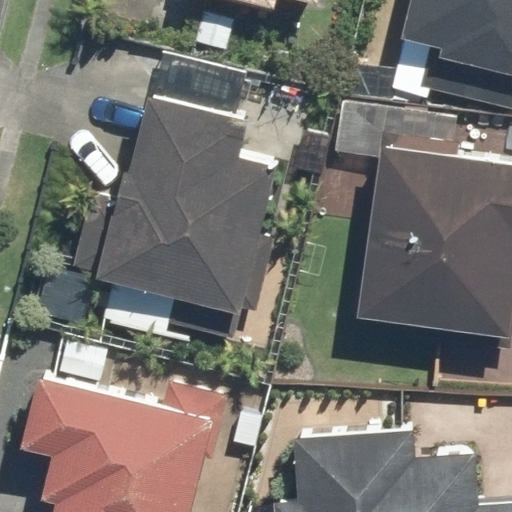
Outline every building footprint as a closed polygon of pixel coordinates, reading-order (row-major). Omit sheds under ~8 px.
[(511,0),(405,0),(385,87),(511,116),(511,0)] [(163,321),(228,337),(274,159),(235,149),(245,111),(144,85),(115,197),(87,190),(67,267),(170,293),(163,321)] [(458,138),(377,126),(349,313),(503,336),(511,273),(511,156),(456,148),(458,138)] [(157,398),(32,368),(15,440),(46,448),(35,493),(45,495),(41,511),(184,511),(215,388),(162,375),(157,398)] [(511,511),(511,493),(475,496),(472,445),(413,448),(411,420),(289,426),(292,492),(265,494),(265,511),(511,511)]
